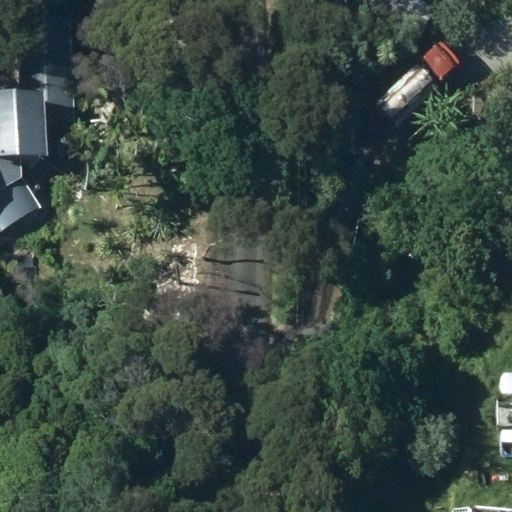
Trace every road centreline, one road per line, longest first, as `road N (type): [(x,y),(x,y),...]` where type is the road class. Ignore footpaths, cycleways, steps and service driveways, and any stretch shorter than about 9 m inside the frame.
road 1 (residential): [(240,0),(242,379)]
road 2 (unclassified): [(222,511),(242,379)]
